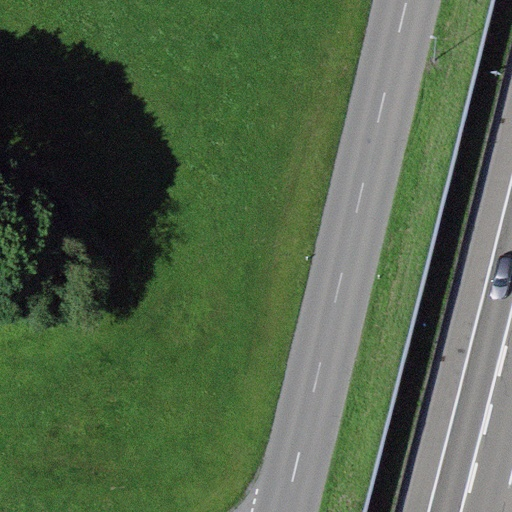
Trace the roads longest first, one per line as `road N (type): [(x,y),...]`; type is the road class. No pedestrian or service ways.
road 1 (tertiary): [(285,511),(407,0)]
road 2 (motorway): [(511,214),(438,511)]
